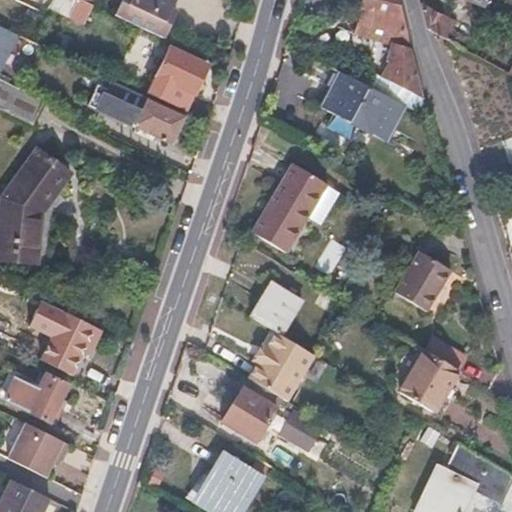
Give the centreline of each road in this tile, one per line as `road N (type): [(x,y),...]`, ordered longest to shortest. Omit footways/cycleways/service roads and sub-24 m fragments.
road 1 (tertiary): [(107,511),(275,0)]
road 2 (residential): [(412,0),(511,342)]
